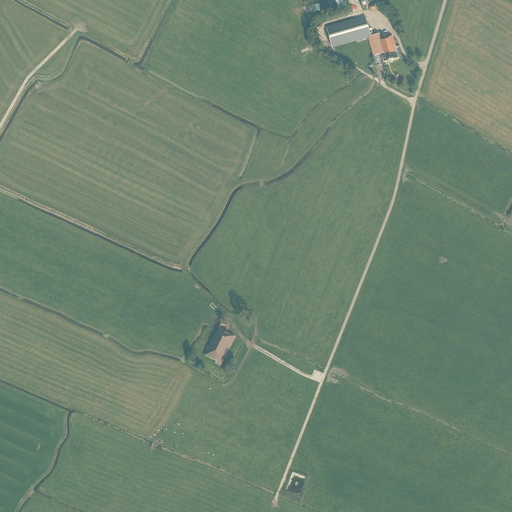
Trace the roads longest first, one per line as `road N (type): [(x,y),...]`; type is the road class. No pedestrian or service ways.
road 1 (unclassified): [(276,496),(389,211),(445,0)]
road 2 (track): [(0,124),(25,78),(76,29),(131,49),(161,0)]
